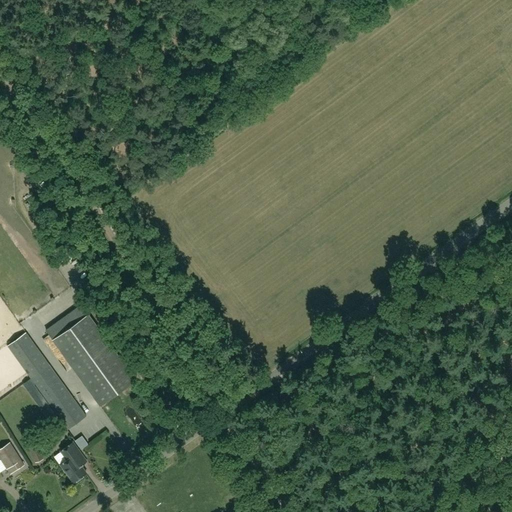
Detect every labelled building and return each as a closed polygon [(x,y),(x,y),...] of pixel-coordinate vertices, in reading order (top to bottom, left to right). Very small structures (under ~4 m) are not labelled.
[(136,380),(87,312),(52,338),(100,405),(124,389),(128,394),(131,391),(127,386),(136,380)] [(8,345),(31,378),(68,429),(87,415),(26,332),(8,345)] [(23,383),(52,422),(58,417),(30,378),(23,383)] [(10,442),(0,448),(0,456),(11,473),(24,465),(10,442)] [(87,461),(73,442),(61,451),(67,459),(61,464),(74,482),(87,473),(81,465),(87,461)] [(35,462),(43,459),(37,444),(29,447),(35,462)]
